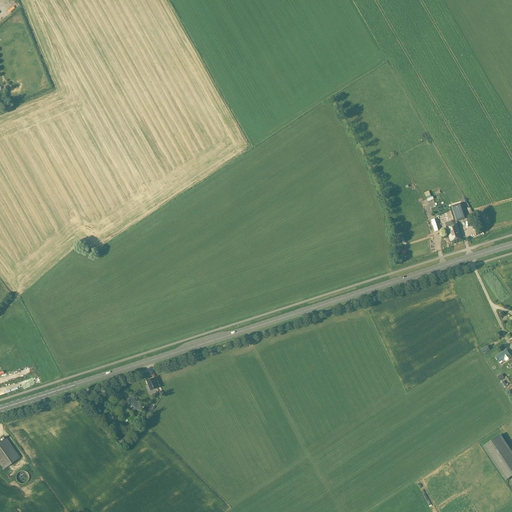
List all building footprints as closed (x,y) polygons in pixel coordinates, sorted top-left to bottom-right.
[(453,215),(455,221),(446,224),(447,228),(446,228),(451,241),(461,238),(457,224),(456,225),(455,222),(461,221),(461,220),(466,219),(464,212),(453,215)] [(437,218),(430,220),(434,233),(441,230),(437,218)] [(483,354),(490,350),(487,346),(481,350),(483,354)] [(503,363),(506,361),(511,358),(510,355),(506,350),(495,357),(499,362),(502,360),(503,363)] [(161,386),(156,387),(153,378),(146,381),(150,391),(157,389),(157,391),(155,392),(156,394),(157,394),(159,396),(160,395),(162,396),(163,394),(162,393),(163,393),(161,386)] [(131,404),(136,409),(139,406),(134,401),(131,404)] [(113,437),(122,448),(127,444),(120,436),(124,432),(122,429),(113,437)] [(483,447),(505,481),(511,476),(511,451),(501,435),(483,447)] [(0,466),(2,470),(20,457),(6,438),(0,442),(0,466)] [(19,483),(21,484),(23,484),(25,484),(27,482),(28,481),(29,479),(29,476),(28,474),(27,473),(25,471),(23,471),(21,471),(19,472),(17,473),(16,475),(16,477),(16,479),(17,481),(19,483)]
